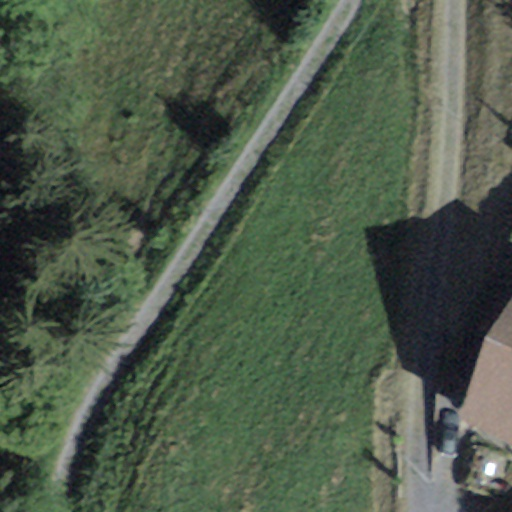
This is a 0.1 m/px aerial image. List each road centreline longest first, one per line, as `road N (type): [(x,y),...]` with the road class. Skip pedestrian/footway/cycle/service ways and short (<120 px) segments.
road 1 (track): [(61,511),(109,375),(161,310),(357,0)]
road 2 (track): [(424,511),(420,449),(453,213),(458,0)]
